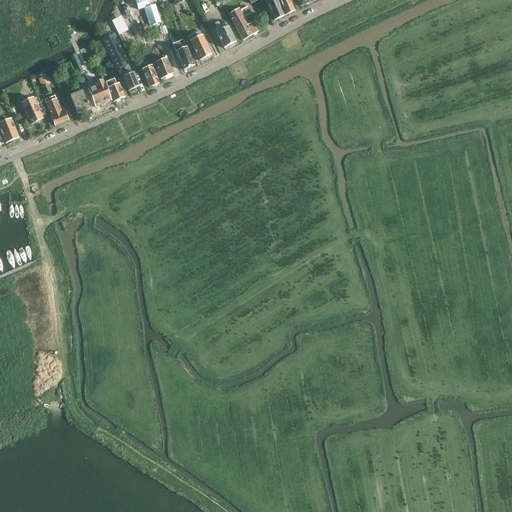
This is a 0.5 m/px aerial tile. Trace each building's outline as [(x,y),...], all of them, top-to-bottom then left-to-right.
[(137,0),(135,1),(139,10),(149,6),(147,0),(137,0)] [(285,17),(276,0),(264,0),(274,22),(285,17)] [(295,12),(289,0),(276,0),(285,17),(295,12)] [(156,5),(144,9),(150,26),(162,22),(156,5)] [(248,27),(244,19),(251,15),(247,9),(240,12),(239,10),(230,15),(233,20),(231,21),(243,41),(259,33),(254,24),(248,27)] [(135,37),(117,16),(110,22),(127,43),(135,37)] [(228,28),(226,25),(215,31),(217,34),(224,50),(236,44),(228,28)] [(211,55),(199,32),(187,38),(199,61),(211,55)] [(102,43),(116,71),(130,65),(116,37),(109,40),(102,43)] [(136,41),(131,44),(136,52),(141,49),(136,41)] [(183,70),(184,71),(194,67),(183,41),(173,45),(179,61),(183,70)] [(75,67),(81,64),(77,55),(71,58),(75,67)] [(173,75),(167,60),(154,65),(161,80),(173,75)] [(160,84),(153,67),(142,71),(149,87),(149,88),(160,84)] [(134,74),(123,79),(129,93),(140,88),(134,74)] [(52,94),(49,86),(51,85),(48,77),(39,81),(46,97),(52,94)] [(111,102),(103,81),(94,85),(97,93),(90,96),(95,109),(111,102)] [(125,98),(119,85),(108,90),(114,103),(125,98)] [(90,110),(83,93),(71,98),(78,115),(90,110)] [(43,109),(38,97),(33,99),(39,111),(43,109)] [(55,127),(69,121),(63,109),(61,110),(55,97),(50,99),(52,102),(46,104),(52,117),(51,117),(55,127)] [(43,120),(39,111),(33,99),(21,105),(31,126),(43,120)] [(19,139),(11,121),(0,125),(0,131),(5,145),(19,139)]
